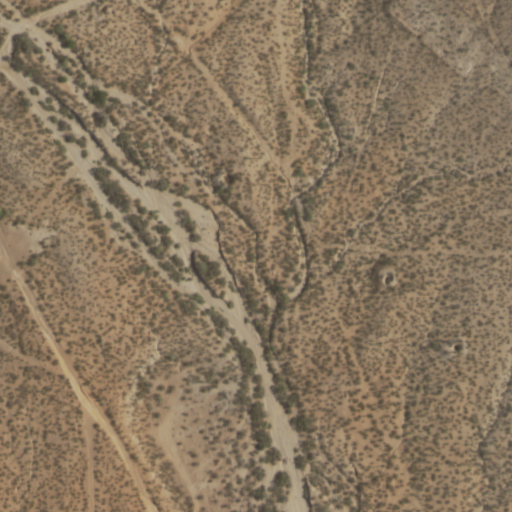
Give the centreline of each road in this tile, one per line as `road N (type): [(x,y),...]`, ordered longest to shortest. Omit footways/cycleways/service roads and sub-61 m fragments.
road 1 (residential): [(134,0),(209,75),(296,197),(419,511)]
road 2 (residential): [(0,246),(151,511)]
